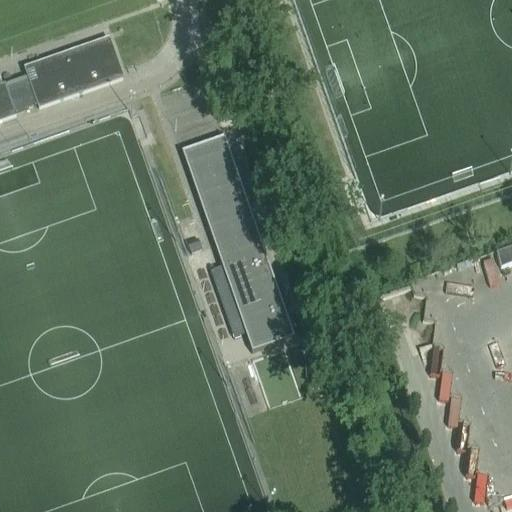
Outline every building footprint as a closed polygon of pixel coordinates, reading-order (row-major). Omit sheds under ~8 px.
[(109,42),(25,72),(39,111),(122,82),(109,42)] [(0,124),(16,119),(5,87),(0,88),(0,124)] [(249,348),(251,356),(294,341),(224,140),(181,155),(222,271),(224,271),(250,347),(249,348)] [(511,254),(497,260),(501,271),(511,266),(511,254)] [(457,371),(449,371),(449,347),(438,347),(438,376),(446,376),(446,401),(457,401),(457,371)] [(485,480),(487,447),(474,446),(476,422),(465,421),(467,398),(453,397),(451,428),(464,429),(462,452),(473,453),(471,479),(485,480)]
